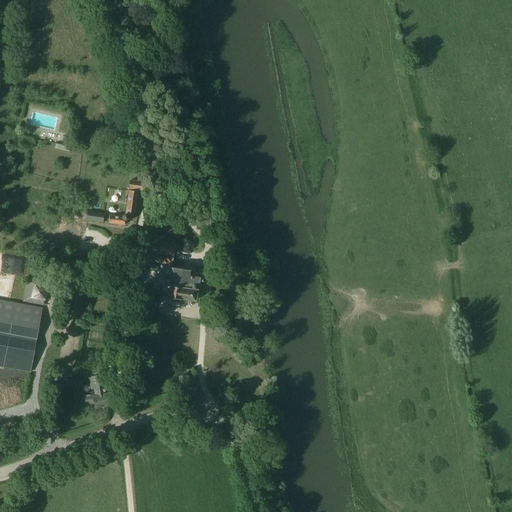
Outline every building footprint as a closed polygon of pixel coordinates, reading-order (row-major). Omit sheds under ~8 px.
[(54,148),(70,152),(71,146),(55,143),(54,148)] [(143,191),(146,165),(138,164),(137,181),(130,180),(129,190),(143,191)] [(129,190),(125,215),(123,214),(123,216),(110,214),(108,223),(125,225),(126,220),(127,220),(128,218),(129,217),(134,218),(138,191),(129,190)] [(105,213),(88,211),(86,220),(103,222),(105,213)] [(176,239),(146,235),(143,259),(173,263),(176,239)] [(7,265),(16,265),(16,258),(0,257),(0,270),(7,271),(7,265)] [(179,306),(181,298),(196,300),(197,289),(196,289),(197,286),(203,286),(205,274),(194,273),(194,271),(169,267),(167,284),(170,285),(168,304),(179,306)] [(42,305),(47,282),(47,281),(27,277),(22,301),(42,305)] [(0,366),(31,373),(43,308),(0,299),(0,366)] [(67,387),(67,372),(53,372),(53,387),(67,387)] [(95,407),(111,404),(109,393),(106,394),(104,388),(106,387),(104,374),(88,377),(90,390),(94,389),(96,396),(93,397),(95,407)]
